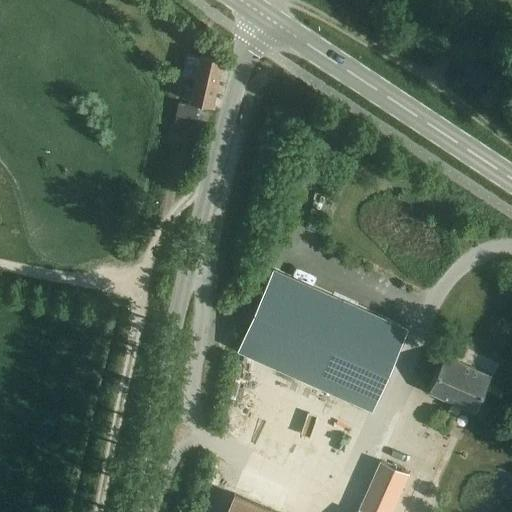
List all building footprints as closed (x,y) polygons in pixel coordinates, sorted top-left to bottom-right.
[(181,86),(179,96),(211,104),(216,83),(221,62),(189,54),(187,63),(196,65),(190,89),(181,86)] [(178,102),(173,123),(184,126),(189,104),(178,102)] [(271,276),(237,352),(369,411),(403,334),(414,311),(281,250),(271,276)] [(473,412),(490,375),(446,355),(429,392),(429,393),(427,397),(433,399),(435,395),(473,412)] [(390,511),(407,473),(380,461),(357,511),(390,511)] [(275,511),(234,494),(225,511),(275,511)]
